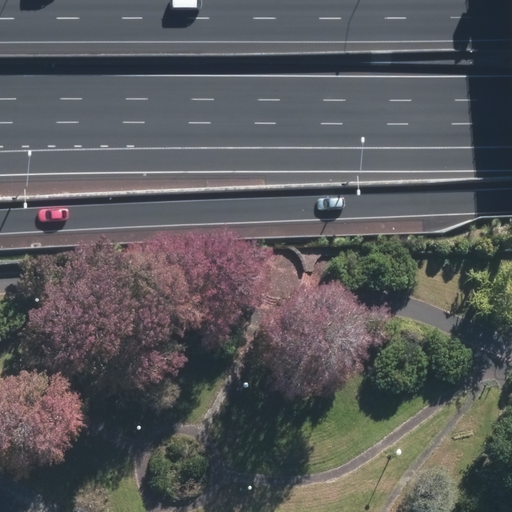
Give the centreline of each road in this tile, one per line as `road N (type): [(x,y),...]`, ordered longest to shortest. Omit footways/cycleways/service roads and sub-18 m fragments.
road 1 (motorway): [(511,180),(0,214)]
road 2 (motorway): [(0,15),(511,4)]
road 3 (motorway): [(511,86),(164,89)]
road 4 (motorway): [(164,89),(0,115)]
road 5 (motorway): [(164,89),(0,92)]
